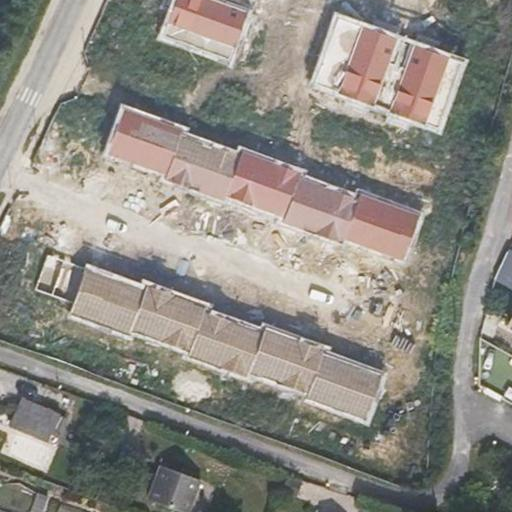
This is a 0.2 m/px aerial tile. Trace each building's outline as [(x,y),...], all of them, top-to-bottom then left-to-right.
[(201,50),(219,13),(190,0),(151,0),(141,21),(201,50)] [(356,160),(455,193),(474,136),(351,95),(340,130),(363,138),(356,160)] [(16,278),(49,292),(105,153),(72,140),(16,278)] [(230,225),(249,180),(201,160),(183,203),(176,201),(155,252),(199,270),(220,221),(230,225)] [(494,275),(511,284),(511,252),(507,250),(494,275)] [(423,376),(444,275),(399,265),(378,366),(423,376)] [(200,374),(211,341),(107,306),(96,339),(200,374)] [(8,425),(46,442),(58,414),(21,397),(8,425)] [(149,498),(186,511),(199,478),(161,465),(149,498)]
